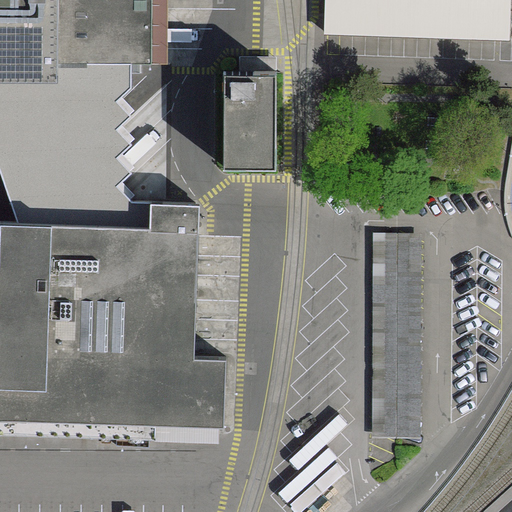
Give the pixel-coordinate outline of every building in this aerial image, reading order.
[(0,0),(0,63),(61,62),(61,0),(0,0)] [(61,0),(61,62),(86,62),(152,63),(152,0),(61,0)] [(511,0),(329,0),(327,37),(511,42),(511,0)] [(244,73),(226,72),(226,169),(280,170),(280,59),(244,59),(244,73)] [(86,74),(86,62),(61,62),(0,63),(0,165),(69,143),(87,129),(86,74)] [(0,219),(83,222),(59,159),(99,146),(98,79),(86,74),(87,129),(69,143),(0,165),(0,219)] [(0,219),(0,415),(224,424),(226,357),(194,356),(199,200),(150,198),(149,224),(83,222),(0,219)] [(423,231),(375,231),(372,436),(396,437),(399,437),(421,437),(423,231)]
